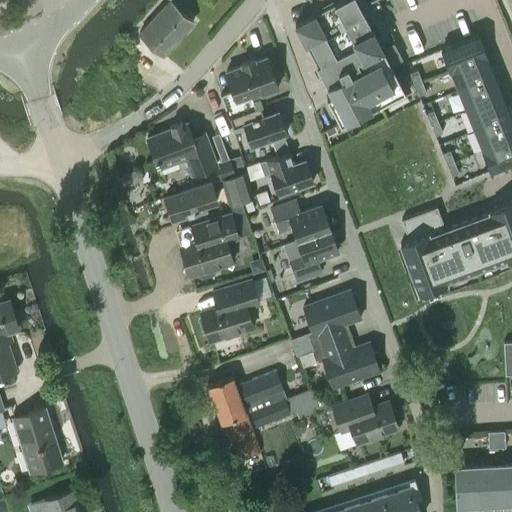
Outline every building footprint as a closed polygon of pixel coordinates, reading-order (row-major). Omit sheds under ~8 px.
[(339,0),(294,24),(316,66),(347,126),(405,95),(355,0),(339,0)] [(161,54),(191,23),(168,1),(138,32),(161,54)] [(449,69),(486,54),(477,33),(441,48),(449,69)] [(494,74),(486,54),(449,69),(457,89),(494,74)] [(227,116),(259,106),(258,105),(261,104),(258,95),(277,88),(271,72),(272,69),(269,61),(267,60),(265,56),(254,60),(253,58),(240,63),(241,65),(225,71),(232,90),(219,94),(227,116)] [(409,72),(414,84),(421,81),(417,69),(409,72)] [(466,109),(502,94),(494,74),(457,89),(466,109)] [(421,81),(414,84),(418,95),(426,92),(421,81)] [(510,114),(502,94),(466,109),(474,129),(510,114)] [(263,117),(259,106),(227,116),(232,129),(243,125),(251,146),(271,139),(276,156),(288,151),(282,135),(285,134),(277,111),(263,117)] [(430,124),(437,120),(433,109),(425,112),(430,124)] [(511,136),(511,118),(510,114),(474,129),(482,149),(511,136)] [(430,124),(434,135),(442,132),(437,120),(430,124)] [(180,122),(174,125),(169,126),(170,128),(146,137),(158,167),(177,160),(178,162),(185,165),(187,165),(191,174),(215,165),(216,164),(215,163),(205,136),(193,141),(185,122),(181,124),(180,122)] [(511,136),(482,149),(490,170),(511,160),(511,136)] [(442,152),(446,164),(454,160),(449,149),(442,152)] [(278,194),(312,182),(304,160),(292,164),(288,151),(276,156),(258,162),(263,176),(270,173),(278,194)] [(216,164),(215,165),(220,180),(234,175),(227,159),(215,163),(216,164)] [(446,164),(451,175),(458,172),(454,160),(446,164)] [(234,175),(220,180),(229,203),(240,199),(253,194),(244,170),(234,175)] [(171,219),(204,209),(203,204),(215,200),(210,182),(190,188),(179,192),(164,197),(171,219)] [(266,190),(256,193),(259,203),(269,200),(266,190)] [(240,199),(229,203),(232,212),(230,212),(232,221),(246,216),(240,199)] [(297,240),(329,228),(321,205),(300,213),(295,200),(271,209),(279,232),(293,227),(297,240)] [(446,282),(445,279),(506,257),(507,259),(511,257),(511,200),(489,209),(490,212),(445,228),(436,205),(401,219),(408,239),(400,242),(418,292),(446,282)] [(225,240),(237,237),(232,221),(230,212),(197,222),(202,238),(178,245),(188,275),(231,261),(225,240)] [(321,271),(316,257),(337,249),(329,228),(297,240),(284,245),(297,279),(321,271)] [(247,262),(250,274),(261,271),(259,260),(247,262)] [(245,305),(257,302),(250,279),(218,289),(222,304),(199,311),(200,315),(198,316),(197,318),(200,328),(202,329),(204,329),(208,340),(251,327),(245,305)] [(312,348),(346,336),(341,324),(360,317),(350,289),(303,306),(312,333),(308,335),(312,348)] [(6,330),(17,327),(8,300),(0,302),(0,373),(14,370),(5,341),(9,340),(6,330)] [(346,336),(312,348),(317,361),(322,359),(332,387),(379,370),(369,342),(350,348),(346,336)] [(511,340),(502,341),(504,374),(511,373),(511,340)] [(313,354),(300,358),(304,369),(317,364),(313,354)] [(297,416),(326,405),(308,389),(284,398),(273,371),(239,384),(254,425),(295,410),(297,416)] [(236,458),(257,450),(230,376),(206,384),(220,422),(222,421),(236,458)] [(356,442),(370,437),(397,426),(387,400),(377,403),(373,391),(331,406),(340,430),(350,427),(356,442)] [(29,470),(58,461),(41,408),(12,417),(29,470)] [(302,418),(292,423),(297,434),(303,431),(306,425),(302,418)] [(494,431),(495,447),(503,447),(502,430),(494,431)] [(495,447),(494,431),(486,431),(487,448),(495,447)] [(459,433),(450,433),(451,450),(460,449),(459,433)] [(393,454),(396,463),(402,461),(399,452),(393,454)] [(387,455),(390,465),(396,463),(393,454),(387,455)] [(381,457),(384,467),(390,465),(387,455),(381,457)] [(375,459),(378,469),(384,467),(381,457),(375,459)] [(369,461),(372,471),(378,469),(375,459),(369,461)] [(372,471),(369,461),(363,463),(366,473),(372,471)] [(511,462),(496,463),(498,503),(511,502),(511,462)] [(360,475),(366,473),(363,463),(357,465),(360,475)] [(474,464),(476,504),(498,503),(496,463),(474,464)] [(476,504),(474,464),(452,465),(454,505),(476,504)] [(351,467),(354,477),(360,475),(357,465),(351,467)] [(349,479),(354,477),(351,467),(349,468),(346,469),(349,479)] [(346,469),(340,471),(343,480),(349,479),(346,469)] [(343,480),(340,471),(334,472),(337,482),(343,480)] [(332,484),(337,482),(334,472),(329,474),(332,484)] [(323,511),(418,511),(415,503),(421,501),(414,482),(323,511)] [(75,511),(69,492),(43,500),(46,511),(75,511)]
